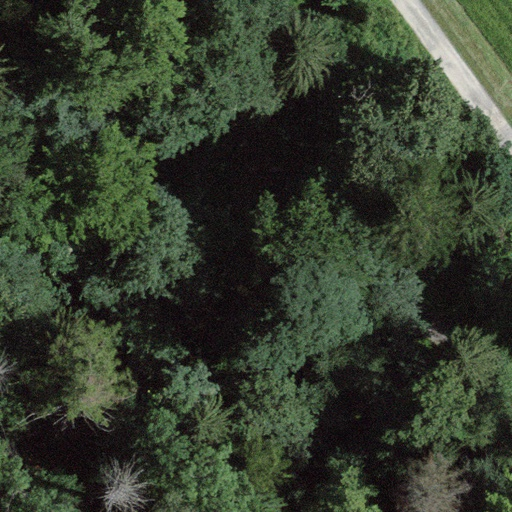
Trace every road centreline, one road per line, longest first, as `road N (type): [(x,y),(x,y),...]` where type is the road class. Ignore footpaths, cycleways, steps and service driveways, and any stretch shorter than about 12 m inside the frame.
road 1 (track): [(103,0),(374,282),(435,328),(511,364)]
road 2 (track): [(406,0),(511,154)]
